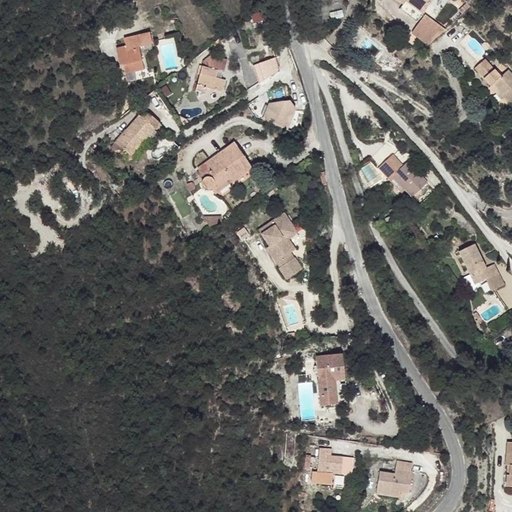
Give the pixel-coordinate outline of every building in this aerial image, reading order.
[(399,0),(403,3),(400,8),(417,20),(432,0),(399,0)] [(253,14),(256,22),(265,20),(263,12),(253,14)] [(411,33),(428,45),(446,30),(427,15),(411,33)] [(125,37),(127,49),(141,46),(152,44),(151,32),(125,37)] [(141,46),(127,49),(119,50),(123,66),(129,65),(130,72),(146,68),(141,46)] [(225,72),(228,60),(213,55),(203,59),(202,65),(221,71),(225,72)] [(260,80),(283,73),(278,57),(255,64),(260,80)] [(494,80),(505,93),(511,102),(511,74),(508,70),(502,76),(487,59),(476,68),(488,84),(494,80)] [(205,86),(223,90),(225,80),(219,79),(221,71),(202,65),(196,92),(203,94),(205,86)] [(494,80),(488,84),(500,98),(505,93),(494,80)] [(269,103),(262,117),(289,127),(296,109),(290,101),(269,103)] [(142,111),(116,144),(130,155),(156,123),(142,111)] [(233,182),(253,168),(233,142),(196,169),(202,178),(199,180),(200,183),(202,186),(205,188),(209,187),(212,189),(230,177),(233,182)] [(377,169),(392,185),(397,180),(404,188),(412,196),(429,180),(410,160),(404,165),(400,169),(395,164),(399,160),(393,154),(377,169)] [(404,165),(399,160),(395,164),(400,169),(404,165)] [(219,195),(233,182),(230,177),(212,189),(219,195)] [(397,180),(392,185),(399,192),(404,188),(397,180)] [(275,224),(262,232),(269,244),(267,245),(279,265),(278,266),(285,278),(302,268),(291,250),(293,250),(284,235),(293,230),(289,223),(291,221),(285,212),(272,220),(275,224)] [(259,227),(262,232),(275,224),(272,220),(259,227)] [(298,232),(291,221),(289,223),(293,230),(284,235),(293,250),(296,248),(289,237),(298,232)] [(479,290),(501,276),(496,267),(488,271),(475,250),(460,259),(468,273),(479,290)] [(501,276),(479,290),(485,300),(503,290),(501,276)] [(340,353),(314,358),(323,406),(340,403),(335,378),(344,376),(340,353)] [(314,470),(313,483),(336,485),(337,473),(357,475),(359,456),(334,454),(335,448),(322,447),(320,471),(314,470)] [(381,471),(375,487),(389,493),(391,488),(399,491),(409,495),(415,480),(413,479),(416,472),(400,465),(397,472),(396,476),(381,471)] [(391,488),(389,493),(396,497),(399,491),(391,488)]
